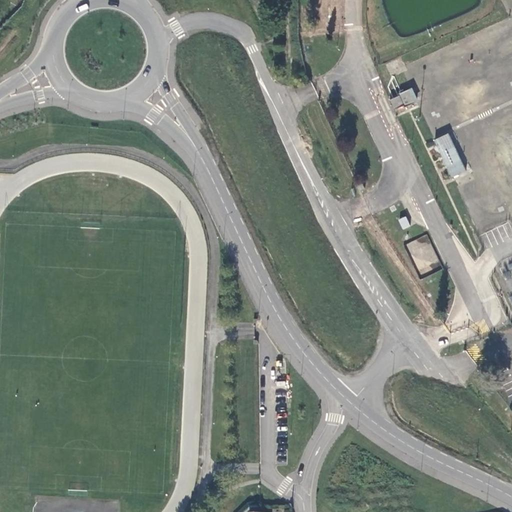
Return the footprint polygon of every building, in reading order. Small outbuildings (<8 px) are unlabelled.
[(339,18),(338,8),(326,9),(327,18),(339,18)] [(420,101),(413,87),(399,94),(400,96),(404,106),(405,108),(420,101)] [(394,110),(404,106),(400,96),(389,100),(394,110)] [(435,140),(453,178),(468,171),(449,133),(435,140)] [(403,230),(411,226),(406,215),(398,219),(403,230)] [(420,280),(443,269),(426,235),(403,245),(420,280)]
